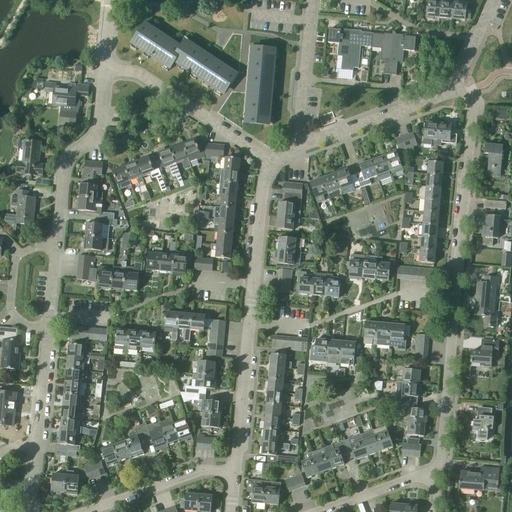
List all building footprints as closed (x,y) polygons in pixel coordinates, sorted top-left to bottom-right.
[(427,0),(426,17),(426,19),(427,20),(433,20),(434,19),(434,18),(439,18),(440,2),(440,0),(427,0)] [(440,0),(440,2),(439,18),(452,20),(454,4),(453,4),(453,0),(440,0)] [(452,20),(465,21),(465,20),(470,21),(471,11),(466,11),(467,0),(453,0),(453,4),(454,4),(452,20)] [(170,69),(174,62),(217,90),(214,94),(220,97),(229,84),(231,85),(237,77),(186,43),(181,49),(145,26),(132,44),(170,69)] [(329,30),(328,44),(339,45),(337,57),(342,57),(341,71),(347,71),(351,31),(345,30),(345,33),(340,33),(341,31),(329,30)] [(358,32),(351,31),(347,71),(353,72),(353,68),(358,69),(361,47),(371,48),(372,34),(358,33),(358,32)] [(390,76),(393,35),(387,34),(387,36),(372,34),(371,48),(382,49),(380,61),(385,62),(384,75),(390,76)] [(414,52),(416,38),(404,37),(404,39),(400,39),(400,36),(393,35),(390,76),(396,76),(398,63),(403,63),(404,51),(414,52)] [(272,82),(275,53),(252,51),(246,124),(268,126),(272,88),(276,88),(276,82),(272,82)] [(55,85),(46,84),(45,92),(54,93),(52,106),(62,107),(64,112),(64,115),(61,114),(60,126),(75,128),(76,119),(79,119),(78,118),(78,117),(78,116),(78,115),(78,114),(78,113),(78,112),(78,111),(79,110),(79,109),(80,107),(80,104),(80,103),(80,102),(80,101),(79,100),(78,99),(77,98),(76,98),(75,98),(75,96),(87,97),(88,86),(68,84),(68,90),(55,88),(55,85)] [(506,113),(491,111),(491,116),(491,119),(505,121),(505,117),(506,113)] [(430,122),(430,124),(425,123),(423,145),(437,147),(439,125),(438,125),(438,123),(437,122),(431,121),(430,122)] [(439,125),(437,147),(441,147),(441,143),(450,144),(450,143),(456,144),(456,136),(451,135),(452,126),(453,126),(439,125)] [(415,140),(419,139),(418,135),(414,136),(413,134),(407,136),(411,147),(417,145),(415,140)] [(402,138),(406,149),(407,149),(411,147),(407,136),(402,138)] [(396,140),(400,151),(406,149),(402,138),(396,140)] [(40,143),(24,141),(18,141),(17,149),(23,149),(22,163),(17,163),(16,173),(21,173),(21,174),(37,176),(37,175),(42,176),(43,166),(38,165),(40,143)] [(194,141),(182,146),(189,163),(197,160),(197,161),(205,158),(205,157),(206,145),(200,145),(200,143),(196,145),(194,141)] [(182,146),(170,150),(176,166),(182,163),(185,171),(191,168),(189,163),(182,146)] [(502,147),(486,146),(485,155),(489,155),(487,176),(500,177),(502,147)] [(163,169),(168,167),(173,178),(176,177),(180,189),(184,187),(176,166),(170,150),(165,152),(164,149),(157,152),(163,169)] [(395,174),(403,171),(396,153),(384,157),(389,172),(391,178),(396,177),(395,174)] [(376,177),(378,183),(391,178),(389,172),(384,157),(371,162),(376,177)] [(225,158),(224,171),(239,172),(240,160),(225,158)] [(136,163),(142,179),(150,176),(151,179),(155,178),(161,193),(166,191),(161,180),(162,180),(158,170),(153,172),(148,159),(136,163)] [(376,177),(371,162),(359,166),(361,173),(356,175),(360,189),(371,185),(369,179),(376,177)] [(124,168),(129,181),(135,179),(137,185),(143,182),(142,179),(136,163),(124,168)] [(428,175),(442,177),(443,164),(429,163),(428,175)] [(112,173),(119,191),(131,186),(129,181),(124,168),(112,173)] [(335,175),(340,190),(342,195),(360,189),(356,175),(350,177),(347,170),(335,175)] [(239,172),(224,171),(221,171),(220,183),(237,185),(239,172)] [(101,193),(97,193),(98,176),(95,176),(90,175),(89,183),(88,183),(88,186),(80,185),(79,198),(96,200),(102,200),(102,195),(101,193)] [(328,194),(335,191),(337,197),(342,195),(340,190),(335,175),(323,179),(328,194)] [(426,188),(441,189),(442,177),(428,175),(426,188)] [(310,183),(317,204),(330,200),(328,194),(323,179),(310,183)] [(217,191),(217,196),(222,196),(236,198),(237,185),(220,183),(219,191),(217,191)] [(425,200),(440,202),(441,189),(426,188),(425,200)] [(28,192),(17,191),(16,196),(15,196),(15,197),(12,196),(12,201),(11,205),(13,207),(18,208),(17,216),(5,215),(5,221),(7,223),(16,224),(33,226),(35,199),(28,198),(28,192)] [(147,191),(140,194),(143,201),(150,199),(147,191)] [(301,205),(301,203),(294,202),(286,202),(287,199),(287,196),(285,195),(284,204),(301,205)] [(236,198),(222,196),(220,209),(235,210),(236,198)] [(99,220),(114,221),(114,215),(100,213),(102,200),(96,200),(79,198),(78,212),(85,212),(85,214),(94,215),(94,213),(99,213),(99,220)] [(424,213),(439,214),(440,202),(425,200),(424,213)] [(133,201),(124,205),(126,209),(135,206),(133,201)] [(279,203),(278,216),(300,219),(301,205),(284,204),(279,203)] [(235,210),(220,209),(219,221),(234,223),(235,210)] [(439,214),(424,213),(423,226),(438,227),(439,214)] [(293,223),(299,223),(300,219),(278,216),(276,230),(292,231),(293,223)] [(500,218),(484,217),(482,238),(483,238),(483,246),(493,247),(493,239),(498,240),(500,218)] [(108,240),(109,227),(113,227),(114,221),(99,220),(98,226),(86,225),(85,238),(102,239),(108,240)] [(218,234),(232,235),(234,223),(219,221),(214,221),(213,226),(219,227),(218,234)] [(422,238),(437,239),(438,227),(423,226),(422,238)] [(232,235),(218,234),(217,246),(231,248),(232,235)] [(102,239),(85,238),(84,251),(101,252),(102,239)] [(279,251),(278,252),(300,254),(302,240),(280,238),(279,243),(278,243),(277,244),(276,250),(277,251),(279,251)] [(437,239),(422,238),(421,251),(435,252),(437,239)] [(231,248),(217,246),(211,245),(211,251),(216,251),(215,259),(230,260),(231,248)] [(159,272),(161,255),(162,249),(155,249),(154,255),(148,254),(146,271),(159,272)] [(435,252),(421,251),(420,263),(434,265),(435,252)] [(278,252),(277,252),(275,253),(275,258),(276,260),(278,260),(277,265),(281,265),(281,268),(294,269),(299,266),(300,254),(278,252)] [(172,273),(174,257),(161,255),(159,272),(172,273)] [(356,256),(351,256),(349,278),(349,280),(362,281),(362,279),(363,263),(364,257),(356,256)] [(174,257),(172,273),(185,275),(187,258),(174,257)] [(369,263),(369,257),(364,257),(363,263),(362,279),(375,280),(377,264),(376,264),(369,263)] [(389,271),(394,272),(395,261),(390,261),(390,265),(382,264),(382,258),(377,258),(376,264),(377,264),(375,280),(388,281),(389,271)] [(111,290),(113,273),(106,272),(107,269),(98,268),(98,273),(100,273),(98,288),(111,290)] [(111,290),(124,291),(125,274),(125,270),(126,269),(121,269),(113,268),(113,273),(111,290)] [(314,280),(314,277),(306,276),(307,274),(298,273),(297,293),(299,294),(299,295),(312,296),(314,280)] [(134,275),(125,274),(124,291),(137,292),(138,275),(134,275)] [(327,281),(327,275),(314,274),(314,277),(314,280),(312,296),(326,298),(327,281)] [(333,278),(333,277),(333,276),(327,275),(327,281),(326,298),(339,299),(341,279),(333,278)] [(498,279),(485,278),(484,284),(478,284),(475,316),(482,317),(485,318),(484,327),(496,328),(496,326),(497,326),(498,320),(496,320),(496,319),(492,318),(492,317),(495,286),(498,286),(498,279)] [(166,314),(165,328),(164,332),(171,333),(170,341),(176,341),(177,330),(179,315),(166,314)] [(179,315),(177,330),(182,331),(182,343),(189,344),(191,331),(192,316),(179,315)] [(192,316),(191,331),(204,332),(205,318),(192,316)] [(392,325),(390,341),(391,341),(390,347),(398,348),(397,350),(405,350),(406,342),(404,342),(404,337),(409,337),(410,327),(405,327),(405,326),(397,326),(398,323),(392,322),(392,325)] [(377,346),(379,324),(365,323),(364,345),(377,346)] [(390,341),(392,325),(379,324),(377,346),(390,347),(391,341),(390,341)] [(17,330),(0,328),(0,329),(0,341),(4,342),(1,369),(19,370),(22,343),(16,343),(17,330)] [(128,353),(128,351),(130,333),(117,331),(116,345),(115,349),(124,350),(124,353),(128,353)] [(141,352),(141,348),(143,334),(130,333),(128,351),(141,352)] [(156,335),(143,334),(141,348),(154,349),(156,335)] [(327,364),(329,342),(316,340),(314,356),(323,357),(322,363),(327,364)] [(353,366),(355,344),(354,344),(355,341),(348,341),(347,343),(342,343),(340,365),(348,365),(353,366)] [(500,342),(482,341),(481,353),(472,352),(471,363),(484,364),(484,368),(492,369),(493,352),(499,352),(500,342)] [(340,365),(342,343),(329,342),(327,364),(340,365)] [(86,347),(69,346),(68,358),(85,360),(89,360),(99,361),(105,362),(106,356),(85,354),(86,347)] [(291,364),(285,364),(286,357),(271,355),(270,368),(285,369),(291,370),(291,364)] [(68,358),(67,370),(82,372),(84,372),(84,365),(89,365),(89,360),(85,360),(68,358)] [(215,364),(198,362),(197,375),(214,377),(215,364)] [(285,369),(270,368),(269,380),(283,382),(285,369)] [(66,383),(80,384),(82,372),(67,370),(66,383)] [(398,383),(420,385),(421,372),(405,370),(404,378),(398,378),(398,383)] [(214,390),(215,382),(213,382),(214,377),(197,375),(196,382),(192,381),(192,388),(186,388),(186,394),(200,395),(201,389),(212,390),(214,390)] [(283,382),(269,380),(268,393),(282,394),(283,382)] [(80,384),(66,383),(65,395),(79,397),(80,390),(86,390),(86,385),(80,384)] [(396,402),(418,404),(419,399),(418,399),(420,385),(398,383),(396,402)] [(2,388),(0,388),(0,425),(14,427),(17,396),(2,394),(2,388)] [(282,394),(268,393),(267,405),(281,407),(282,394)] [(64,408),(85,410),(85,404),(81,403),(81,397),(79,397),(65,395),(64,408)] [(202,401),(200,414),(203,415),(221,416),(222,403),(202,401)] [(407,418),(404,417),(403,422),(425,424),(427,411),(418,410),(418,404),(396,402),(395,408),(407,409),(407,418)] [(281,407),(267,405),(266,418),(280,419),(281,407)] [(62,420),(77,422),(78,415),(84,416),(85,410),(64,408),(62,420)] [(154,408),(147,410),(149,417),(156,414),(154,408)] [(492,409),(480,408),(479,421),(474,421),(473,432),(478,433),(477,440),(487,441),(488,430),(493,430),(494,418),(491,418),(492,409)] [(220,429),(221,416),(203,415),(203,421),(201,421),(201,428),(206,428),(206,430),(211,431),(211,429),(220,429)] [(360,417),(355,419),(358,428),(363,427),(360,417)] [(280,419),(266,418),(264,430),(279,432),(280,419)] [(62,420),(61,433),(76,434),(81,434),(81,428),(76,428),(77,422),(62,420)] [(174,425),(172,420),(160,424),(167,445),(179,441),(174,425)] [(178,422),(179,424),(174,425),(179,441),(180,443),(192,438),(185,420),(178,422)] [(425,424),(403,422),(403,427),(409,427),(408,436),(424,437),(425,424)] [(168,447),(167,445),(160,424),(154,426),(153,425),(147,427),(146,425),(140,427),(145,440),(151,438),(155,450),(155,451),(168,447)] [(143,452),(139,443),(145,440),(140,427),(135,429),(136,431),(132,432),(130,436),(131,439),(131,440),(125,443),(131,458),(131,460),(144,456),(143,454),(143,452)] [(393,447),(386,427),(373,431),(375,437),(381,452),(393,447)] [(279,432),(264,430),(263,443),(278,444),(279,432)] [(81,447),(75,446),(76,434),(61,433),(60,445),(66,446),(65,451),(69,451),(80,452),(81,447)] [(375,437),(368,440),(366,434),(361,436),(363,442),(363,441),(368,456),(379,452),(381,452),(375,437)] [(198,441),(197,450),(203,451),(204,441),(206,442),(206,439),(204,439),(204,436),(198,435),(198,438),(198,441)] [(363,442),(361,436),(343,442),(347,456),(353,454),(356,461),(368,456),(363,441),(363,442)] [(347,456),(343,442),(324,449),(327,455),(326,455),(332,470),(344,465),(341,458),(347,456)] [(114,447),(119,462),(131,458),(125,443),(114,447)] [(262,452),(262,455),(277,457),(277,450),(289,451),(290,446),(278,444),(263,443),(262,452)] [(101,450),(102,452),(107,467),(108,469),(115,466),(114,464),(119,462),(114,447),(109,448),(108,447),(101,450)] [(312,453),(312,454),(314,459),(319,474),(332,470),(326,455),(327,455),(324,449),(320,451),(312,453)] [(314,459),(312,454),(307,455),(310,461),(302,464),(307,479),(319,474),(314,459)] [(100,461),(95,462),(95,463),(100,477),(106,475),(100,461)] [(100,477),(95,463),(89,465),(94,479),(100,477)] [(84,467),(85,470),(87,475),(89,481),(94,479),(89,465),(84,467)] [(296,477),(302,475),(299,468),(294,470),(296,477)] [(491,492),(492,483),(499,484),(500,470),(482,468),(481,474),(461,472),(460,489),(484,491),(491,492)] [(67,472),(67,476),(65,493),(65,495),(78,496),(78,495),(80,478),(73,477),(74,473),(67,472)] [(67,476),(54,475),(52,492),(65,493),(67,476)] [(302,475),(296,477),(300,489),(306,487),(302,475)] [(300,489),(296,477),(291,479),(295,491),(300,489)] [(285,481),(289,493),(295,491),(291,479),(285,481)] [(254,493),(252,504),(266,505),(268,483),(263,482),(249,481),(248,493),(254,493)] [(268,483),(266,505),(279,506),(281,484),(268,483)] [(181,509),(185,510),(185,511),(187,511),(197,511),(199,494),(186,493),(185,501),(183,501),(182,507),(181,506),(181,509)] [(199,494),(197,511),(211,511),(212,495),(199,494)]
